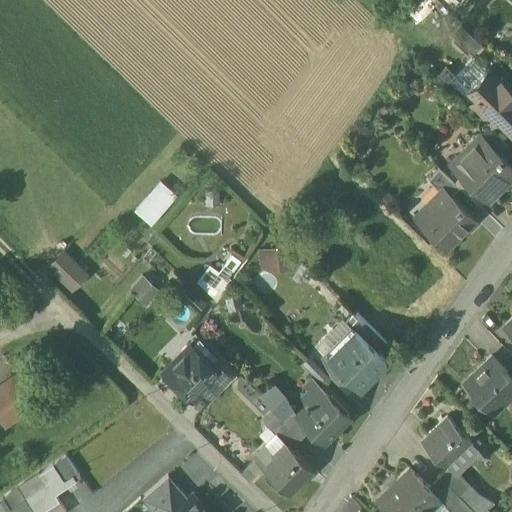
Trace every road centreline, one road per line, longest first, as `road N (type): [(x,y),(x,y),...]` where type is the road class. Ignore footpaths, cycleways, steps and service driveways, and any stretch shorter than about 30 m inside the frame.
road 1 (residential): [(272,511),(43,288)]
road 2 (residential): [(511,252),(330,511)]
